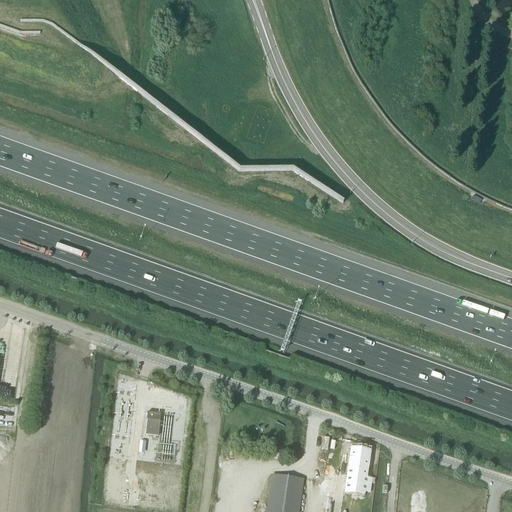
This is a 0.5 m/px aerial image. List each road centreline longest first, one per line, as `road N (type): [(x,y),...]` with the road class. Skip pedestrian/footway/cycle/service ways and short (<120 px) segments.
road 1 (motorway): [(0,223),(511,406)]
road 2 (motorway): [(511,334),(0,151)]
road 3 (unclassified): [(511,486),(0,306)]
road 4 (primary): [(253,0),(298,111),(354,185),(412,234),(511,279)]
road 5 (track): [(334,0),(345,42),(408,135),(448,169),(511,200)]
road 6 (track): [(216,511),(222,477),(234,466),(303,470),(315,417)]
